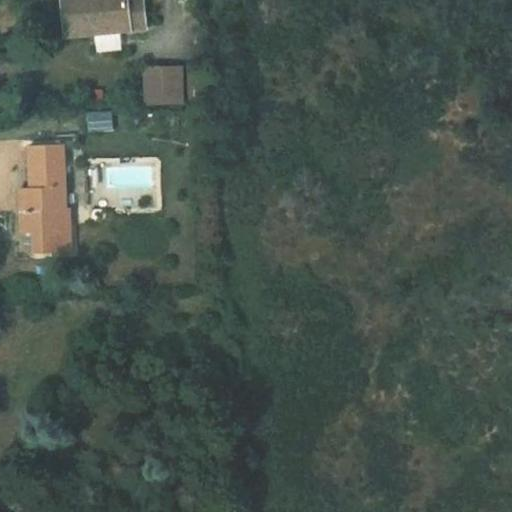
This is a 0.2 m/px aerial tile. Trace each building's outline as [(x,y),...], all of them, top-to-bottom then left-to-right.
[(65,0),(69,45),(149,35),(147,2),(130,4),(129,0),(65,0)] [(192,106),(189,68),(152,70),(155,107),(192,106)] [(115,121),(92,121),(93,140),(116,139),(115,121)] [(66,151),(34,153),(36,190),(27,191),(28,214),(45,213),(47,237),(39,239),(39,257),(75,255),(75,211),(68,211),(66,151)] [(45,213),(28,214),(29,239),(39,239),(47,237),(45,213)]
